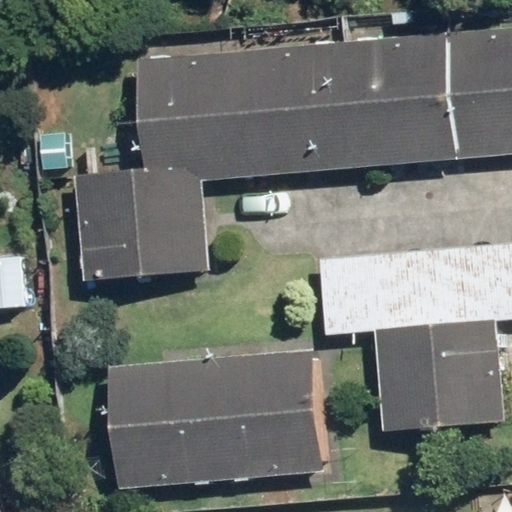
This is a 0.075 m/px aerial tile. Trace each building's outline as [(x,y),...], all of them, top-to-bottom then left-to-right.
[(11,0),(0,0),(0,16),(13,16),(11,0)] [(211,182),(511,157),(511,28),(144,57),(153,169),(84,175),(93,282),(218,272),(211,182)] [(511,420),(511,407),(505,322),(511,321),(511,241),(325,257),(331,335),(380,331),(389,430),(511,420)] [(26,261),(0,261),(0,313),(28,313),(26,261)] [(335,472),(325,347),(115,363),(125,488),(335,472)]
